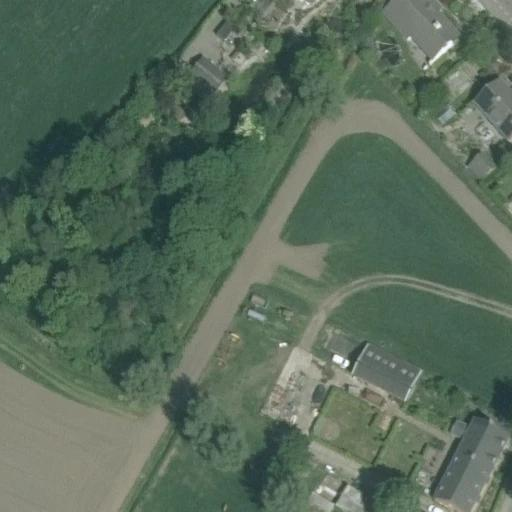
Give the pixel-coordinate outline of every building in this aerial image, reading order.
[(434,63),(444,54),(459,40),(436,15),(434,17),(428,10),(434,5),(430,0),(402,0),(384,16),(408,42),(412,39),(434,63)] [(228,23),(217,37),(224,43),(235,29),(228,23)] [(246,55),(225,76),(235,86),(257,66),(246,55)] [(228,79),(204,59),(183,86),(206,105),(228,79)] [(508,144),(511,141),(511,96),(500,83),(475,106),(508,144)] [(481,183),(496,170),(483,155),(468,168),(481,183)] [(407,403),(421,375),(367,347),(353,375),(407,403)] [(472,511),(510,439),(492,430),(476,422),(471,431),(457,424),(451,436),(465,443),(435,503),(451,511),(452,511),(472,511)] [(342,511),(363,511),(370,501),(326,474),(307,505),(318,511),(332,511),(335,507),(342,511)]
